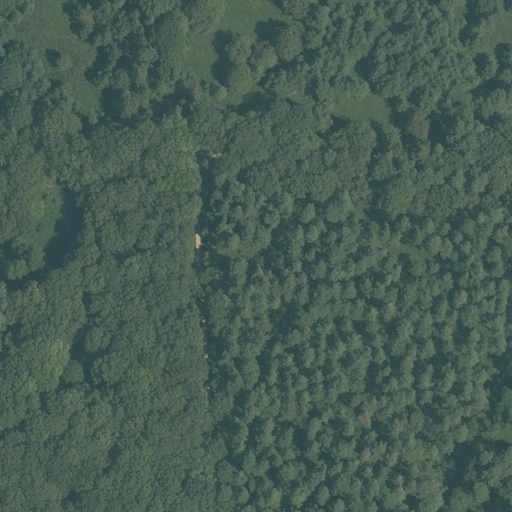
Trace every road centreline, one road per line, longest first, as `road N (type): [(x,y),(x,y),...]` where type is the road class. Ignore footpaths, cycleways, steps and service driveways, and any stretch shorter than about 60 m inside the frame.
road 1 (track): [(198,151),(215,511)]
road 2 (track): [(511,202),(394,192),(198,151)]
road 3 (track): [(198,151),(142,134),(0,149)]
road 4 (track): [(445,511),(511,348)]
